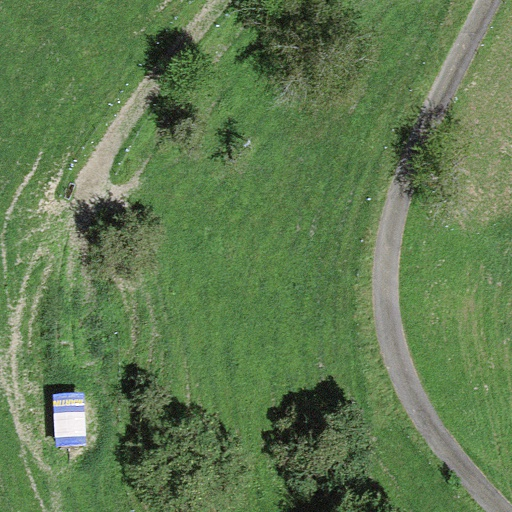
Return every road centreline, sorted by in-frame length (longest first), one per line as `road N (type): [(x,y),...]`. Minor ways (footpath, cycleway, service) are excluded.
road 1 (residential): [(480,0),(394,172),(382,284),(398,373),(497,511)]
road 2 (track): [(219,0),(92,170),(54,297),(51,452)]
